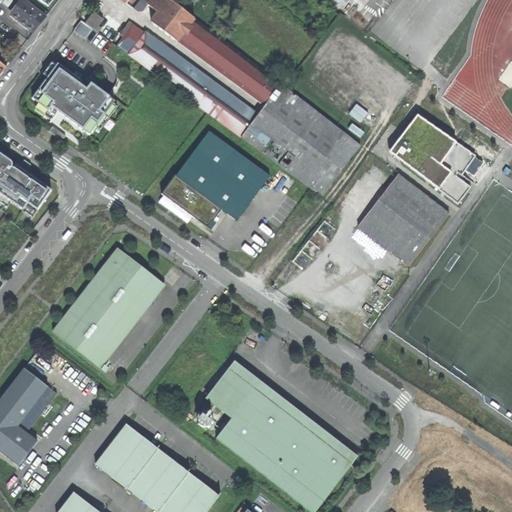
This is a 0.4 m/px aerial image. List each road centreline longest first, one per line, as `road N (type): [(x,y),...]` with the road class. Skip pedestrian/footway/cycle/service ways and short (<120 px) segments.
road 1 (residential): [(92,185),(402,403)]
road 2 (unknown): [(115,0),(256,106)]
road 3 (residential): [(0,304),(92,185)]
road 4 (residential): [(3,113),(74,0)]
